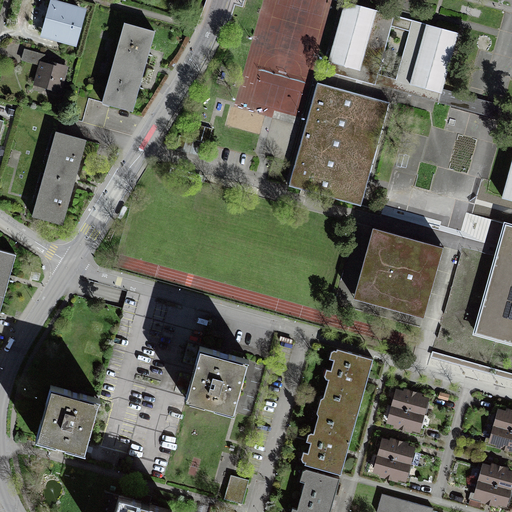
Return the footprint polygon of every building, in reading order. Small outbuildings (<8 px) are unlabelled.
[(368,8),(345,2),(326,71),(375,85),(391,25),(411,31),(397,80),(441,92),(457,33),(434,27),(368,8)] [(83,11),(49,3),(42,35),(76,43),(83,11)] [(155,31),(124,23),(102,102),(132,111),(138,91),(148,54),(155,31)] [(71,62),(41,56),(35,83),(65,89),(71,62)] [(352,90),(317,81),(289,187),(360,205),(387,99),(352,90)] [(86,141),(55,132),(33,212),(63,221),(68,206),(79,164),(86,141)] [(129,208),(124,205),(117,217),(121,220),(129,208)] [(409,237),(375,228),(355,298),(423,317),(443,247),(409,237)] [(16,255),(0,250),(0,313),(11,274),(16,255)] [(248,358),(202,346),(189,394),(234,407),(248,358)] [(375,358),(337,348),(321,405),(304,462),(342,473),(350,445),(358,415),(366,390),(375,358)] [(97,399),(45,384),(29,439),(81,454),(97,399)] [(421,429),(425,414),(429,398),(393,389),(392,396),(390,403),(388,411),(385,420),(421,429)] [(511,414),(493,410),(489,424),(485,441),(511,448),(511,414)] [(381,447),(379,455),(376,463),(374,472),(392,476),(410,481),(414,464),(418,450),(400,445),(383,440),(381,447)] [(508,497),(510,489),(511,482),(511,472),(479,464),(475,479),(471,495),(506,504),(508,497)] [(329,511),(339,476),(305,466),(291,511),(329,511)] [(248,480),(231,475),(224,498),(241,503),(248,480)] [(431,511),(432,507),(384,494),(379,511),(431,511)] [(166,511),(167,510),(112,495),(107,511),(166,511)]
